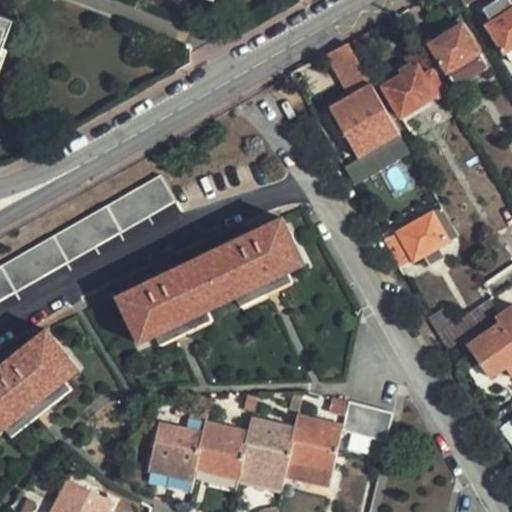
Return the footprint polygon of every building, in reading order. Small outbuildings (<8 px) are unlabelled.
[(444,0),(452,14),(468,5),(464,0),(444,0)] [(507,55),(511,51),(511,0),(484,18),(507,55)] [(433,44),(450,76),(452,75),(458,85),(488,66),(482,56),(485,54),(468,23),(433,44)] [(331,107),(359,158),(401,135),(399,131),(349,43),(327,55),(350,96),(331,107)] [(404,118),(440,96),(438,93),(447,88),(436,68),(427,74),(421,65),(385,86),(404,118)] [(326,134),(333,129),(323,112),(316,116),(326,134)] [(163,175),(161,176),(0,267),(0,302),(176,202),(163,175)] [(408,265),(424,254),(429,263),(444,253),(439,244),(447,239),(441,230),(451,224),(441,207),(430,213),(392,239),(408,265)] [(118,298),(141,343),(158,335),(163,345),(177,338),(187,333),(214,320),(210,311),(238,298),(242,307),(269,294),(279,289),(294,282),(290,273),(308,264),(286,218),(118,298)] [(479,328),(492,318),(498,325),(469,346),(492,376),(502,369),(509,378),(511,375),(511,303),(501,312),(489,296),(462,316),(453,323),(439,333),(447,349),(477,326),(479,328)] [(443,307),(430,318),(439,333),(453,323),(443,307)] [(0,433),(6,429),(13,437),(41,415),(48,408),(74,388),(67,379),(79,368),(47,330),(0,368),(0,433)] [(292,405),(301,407),(305,392),(296,390),(292,405)] [(246,406),(256,408),(259,394),(252,392),(246,406)] [(200,409),(210,412),(214,395),(205,393),(200,409)] [(388,437),(394,411),(349,400),(334,396),(332,405),(349,409),(345,423),(345,427),(388,437)] [(285,474),(330,486),(345,427),(345,423),(300,412),(296,425),(285,474)] [(282,489),(285,474),(296,425),(254,414),(250,429),(238,477),(282,489)] [(197,468),(238,477),(250,429),(209,419),(206,431),(197,468)] [(511,419),(499,430),(504,436),(511,446),(511,419)] [(195,481),(197,468),(206,431),(160,421),(149,469),(195,481)] [(111,511),(117,503),(70,479),(51,511),(111,511)] [(16,511),(28,511),(35,501),(25,495),(16,511)]
